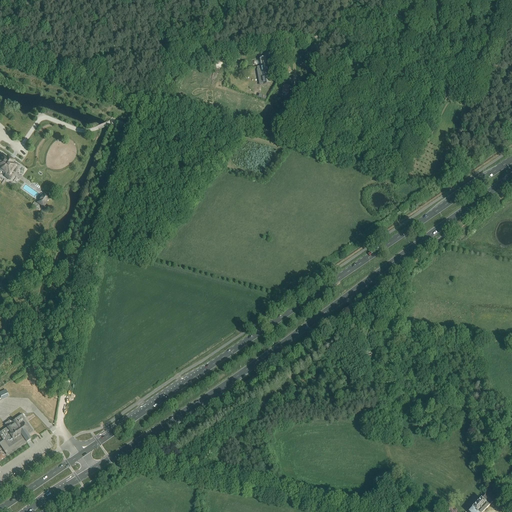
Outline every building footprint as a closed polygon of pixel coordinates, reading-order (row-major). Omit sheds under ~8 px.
[(280,64),(282,74),(291,72),(288,61),(280,64)] [(269,77),(267,68),(264,69),(263,66),(261,66),(262,75),(259,76),(260,81),(269,80),(268,77),(269,77)] [(289,90),(295,92),(296,88),(284,85),(282,93),(288,94),(289,90)] [(15,174),(12,173),(13,171),(16,173),(20,166),(2,153),(0,155),(0,172),(5,176),(4,177),(10,181),(15,174)] [(43,207),(49,198),(44,194),(42,196),(42,197),(39,201),(39,200),(37,203),(43,207)] [(5,390),(0,392),(0,395),(2,399),(8,396),(5,390)] [(16,412),(22,409),(20,402),(13,405),(16,412)] [(3,441),(0,443),(0,444),(5,451),(8,449),(10,451),(29,438),(31,439),(28,435),(34,431),(25,418),(23,414),(22,415),(22,414),(12,421),(11,420),(4,424),(7,428),(1,431),(5,436),(2,438),(3,441)] [(469,511),(483,511),(493,502),(490,499),(486,495),(482,499),(473,508),(469,511)]
